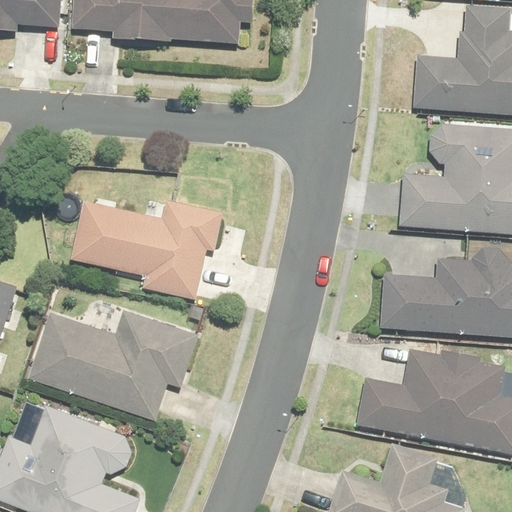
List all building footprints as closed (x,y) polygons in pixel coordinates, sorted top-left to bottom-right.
[(0,0),(0,50),(31,52),(33,0),(0,0)] [(173,0),(173,6),(99,0),(65,0),(64,9),(45,8),(42,57),(210,68),(212,33),(231,35),(234,0),(173,0)] [(511,0),(393,0),(393,24),(511,29),(511,0)] [(428,81),(386,79),(383,141),(511,146),(511,84),(499,84),(499,56),(487,55),(488,31),(431,28),(428,81)] [(498,153),(406,149),(404,192),(373,191),(370,253),(507,260),(510,197),(496,197),(498,153)] [(163,195),(158,210),(84,191),(66,260),(139,279),(137,286),(191,301),(193,293),(194,293),(212,224),(216,209),(163,195)] [(22,286),(0,277),(0,339),(2,335),(3,336),(22,286)] [(405,300),(351,297),(348,357),(511,364),(511,305),(499,304),(500,285),(406,282),(405,300)] [(164,354),(96,330),(86,359),(18,338),(0,394),(0,399),(124,439),(136,401),(146,405),(164,354)] [(481,481),(488,450),(490,450),(495,422),(470,418),(477,393),(382,368),(371,407),(340,399),(329,447),(481,481)] [(98,511),(76,504),(94,456),(18,428),(1,474),(0,473),(0,511),(98,511)] [(403,511),(413,486),(360,466),(347,503),(314,491),(306,511),(403,511)]
